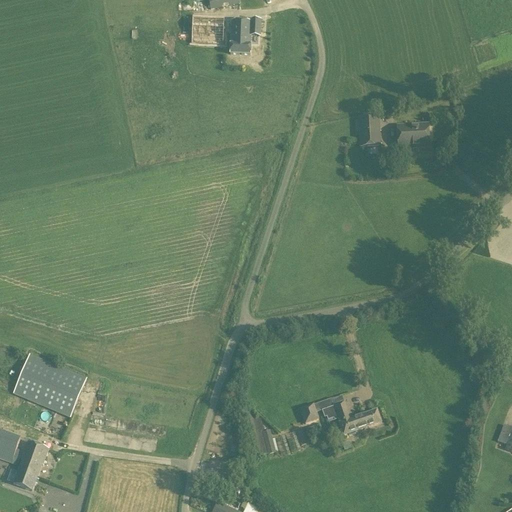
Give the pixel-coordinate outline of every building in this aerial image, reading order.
[(208,0),(211,11),(240,5),(238,0),(208,0)] [(251,37),(260,37),(260,22),(251,22),(251,23),(231,22),(223,22),(193,21),(191,45),(223,46),(223,34),(230,35),(230,56),(250,57),(251,37)] [(461,92),(456,98),(463,103),(467,97),(461,92)] [(358,119),(360,149),(381,148),(379,118),(358,119)] [(429,149),(428,126),(397,128),(398,151),(429,149)] [(30,357),(13,395),(70,419),(86,380),(30,357)] [(339,424),(343,437),(381,424),(377,411),(351,420),(345,402),(333,406),(332,400),(314,406),(300,411),(305,426),(319,421),(317,414),(322,412),(326,424),(337,420),(339,424)] [(252,412),(243,414),(254,459),(261,457),(268,455),(268,456),(276,454),(270,431),(262,433),(262,434),(257,435),(253,421),(254,420),(252,412)] [(315,427),(308,430),(310,436),(318,434),(315,427)] [(19,461),(21,461),(23,454),(17,451),(20,440),(0,432),(0,461),(11,465),(12,463),(18,465),(19,461)] [(349,442),(342,445),(344,452),(351,450),(349,442)] [(32,492),(41,467),(48,450),(29,443),(13,485),(32,492)] [(231,447),(230,454),(240,455),(241,449),(231,447)]
